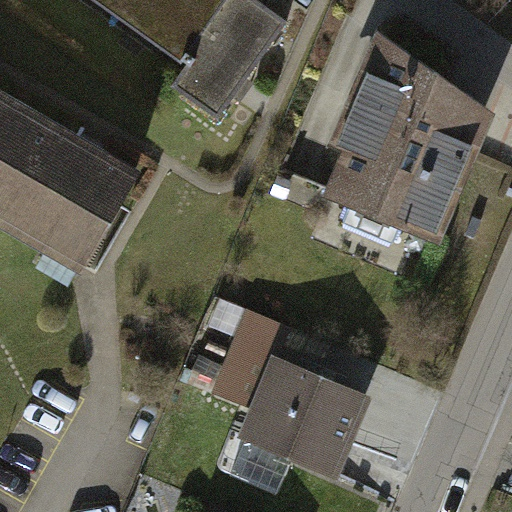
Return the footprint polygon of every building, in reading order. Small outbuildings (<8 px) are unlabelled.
[(101,0),(192,64),(173,91),(216,121),(286,23),(252,0),(101,0)] [(488,113),(387,41),(342,144),(358,151),(334,206),(350,212),(345,223),(396,244),(401,233),(432,245),(488,113)] [(0,138),(18,107),(0,96),(0,138)] [(0,218),(85,268),(138,178),(18,107),(0,138),(0,218)] [(294,332),(249,314),(217,394),(258,411),(245,443),(333,478),(365,397),(281,364),(294,332)]
